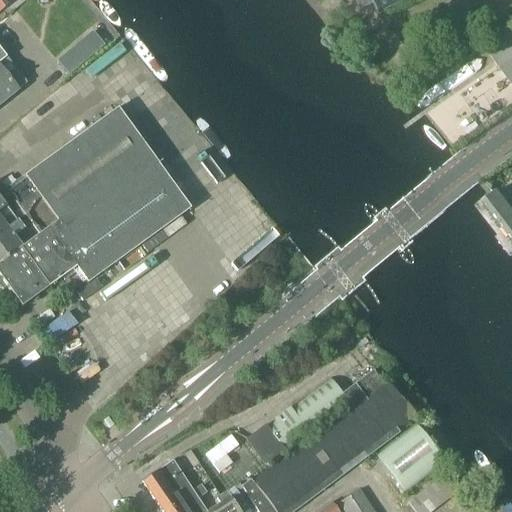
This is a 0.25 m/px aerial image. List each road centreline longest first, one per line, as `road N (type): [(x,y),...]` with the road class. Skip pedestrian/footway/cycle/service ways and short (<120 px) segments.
road 1 (unclassified): [(79,483),(511,131)]
road 2 (unknown): [(201,222),(192,247),(44,434)]
road 3 (residential): [(79,483),(25,407),(0,343)]
